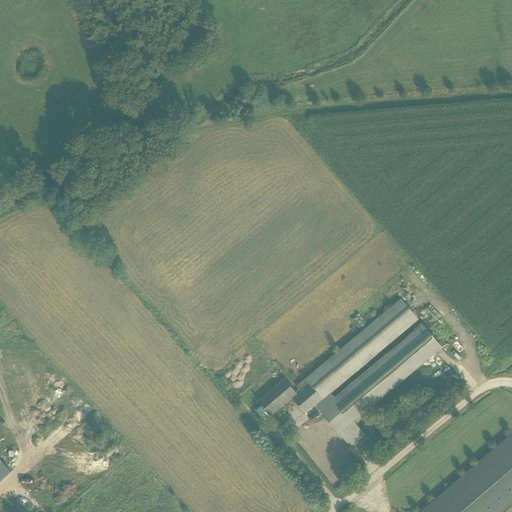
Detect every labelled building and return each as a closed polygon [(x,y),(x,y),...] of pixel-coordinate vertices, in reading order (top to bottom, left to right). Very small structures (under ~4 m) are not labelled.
[(359,423),(448,352),(407,301),(339,355),(342,358),(350,363),(348,367),(320,390),(314,387),(301,397),(298,402),(309,415),(337,393),(344,382),(346,384),(423,322),(415,336),(412,338),(406,348),(414,352),(407,364),(348,411),(344,417),(335,424),(341,431),(355,448),(356,448),(370,437),(359,423)] [(272,416),(298,393),(285,378),(259,401),(272,416)] [(73,385),(58,393),(61,398),(76,390),(73,385)] [(312,424),(332,447),(343,438),(322,415),(312,424)] [(33,428),(41,421),(36,416),(29,423),(33,428)] [(33,449),(47,445),(45,438),(31,441),(33,449)] [(234,447),(231,451),(239,459),(242,455),(234,447)] [(0,487),(15,475),(0,456),(0,487)] [(50,511),(23,482),(3,500),(14,511),(50,511)]
